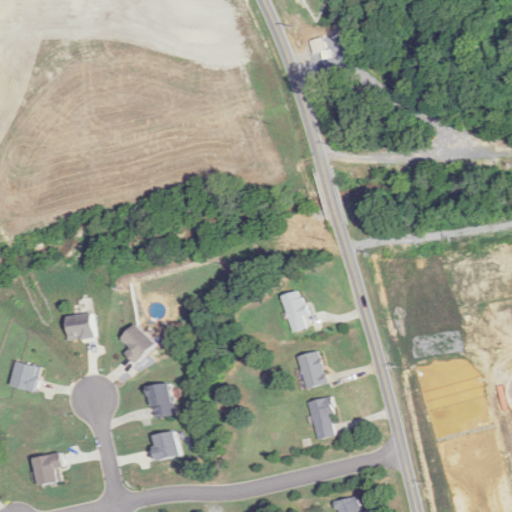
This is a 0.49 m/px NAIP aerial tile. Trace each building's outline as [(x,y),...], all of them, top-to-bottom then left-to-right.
[(284,297),(296,333),(312,328),(308,317),(313,316),(304,290),(284,297)] [(100,338),(98,314),(70,316),(72,340),(100,338)] [(141,325),(125,341),(133,349),(130,353),(141,364),(160,344),(141,325)] [(304,355),(307,388),(329,386),(326,353),(304,355)] [(17,386),(40,392),(46,367),(23,361),(17,386)] [(177,416),(173,384),(153,386),(157,419),(177,416)] [(312,403),(322,440),(343,434),(333,397),(312,403)] [(156,434),(158,459),(182,458),(180,432),(156,434)] [(62,469),(70,468),(67,453),(39,458),(44,486),(65,482),(62,469)] [(364,511),(362,497),(340,502),(341,511),(364,511)]
